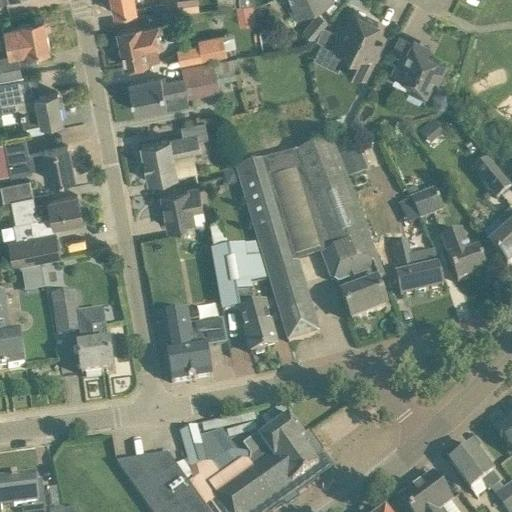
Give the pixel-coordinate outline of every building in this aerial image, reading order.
[(112,0),(115,12),(136,8),(134,0),(112,0)] [(294,0),(295,2),(290,5),(295,14),(326,0),(294,0)] [(235,5),(238,24),(254,22),(252,3),(235,5)] [(325,23),(318,38),(330,44),(346,52),(339,65),(366,78),(383,42),(382,42),(380,46),(369,41),(378,22),(353,9),(346,24),(341,22),(337,29),(325,23)] [(304,30),(313,37),(329,19),(320,11),(304,30)] [(13,52),(14,54),(17,53),(28,51),(28,52),(50,48),(44,18),(22,23),(23,24),(8,27),(13,52)] [(140,25),(118,29),(126,66),(161,58),(158,45),(164,44),(160,22),(140,26),(140,25)] [(202,44),(178,49),(181,62),(227,53),(223,33),(200,38),(202,44)] [(412,81),(408,88),(425,96),(434,78),(437,80),(446,63),(427,53),(430,47),(414,39),(405,57),(400,55),(392,72),(412,81)] [(13,52),(0,55),(0,78),(21,74),(17,53),(14,54),(13,52)] [(238,62),(237,56),(182,66),(184,76),(162,81),(161,75),(129,81),(135,110),(167,103),(165,97),(187,92),(188,96),(220,89),(218,80),(236,77),(233,63),(238,62)] [(26,97),(22,78),(0,82),(0,100),(2,111),(13,109),(14,113),(21,112),(21,116),(23,116),(25,126),(63,118),(58,91),(26,97)] [(207,136),(204,119),(181,124),(184,135),(141,143),(149,181),(178,175),(173,153),(201,147),(199,138),(207,136)] [(0,142),(0,175),(32,169),(32,167),(49,163),(52,179),(74,175),(68,144),(46,149),(46,150),(29,153),(26,137),(0,142)] [(259,244),(258,244),(269,282),(270,281),(288,344),(319,335),(297,260),(320,253),(328,274),(375,257),(371,246),(346,181),(338,158),(332,142),(260,163),(259,158),(248,161),(249,166),(237,170),(259,244)] [(357,150),(338,158),(346,181),(367,173),(357,150)] [(510,189),(486,160),(472,172),(496,201),(510,189)] [(162,193),(169,228),(194,223),(192,209),(202,207),(198,186),(162,193)] [(443,212),(434,191),(419,197),(415,189),(407,192),(411,200),(408,201),(419,221),(443,212)] [(50,199),(50,202),(36,204),(34,193),(13,197),(18,222),(14,223),(17,239),(9,240),(14,262),(60,253),(54,224),(82,219),(78,194),(50,199)] [(511,222),(511,227),(489,246),(507,267),(511,263),(511,210),(506,216),(511,222)] [(220,220),(206,221),(208,251),(222,251),(220,220)] [(458,285),(487,274),(479,252),(466,257),(457,235),(441,241),(458,285)] [(371,246),(375,257),(380,269),(395,263),(399,263),(402,276),(396,278),(401,298),(443,288),(435,252),(410,258),(406,243),(391,247),(389,239),(371,246)] [(269,282),(258,244),(212,252),(222,313),(239,310),(251,355),(276,348),(264,305),(254,307),(251,287),(269,282)] [(385,282),(380,269),(375,257),(328,274),(330,280),(339,285),(353,280),(357,291),(342,297),(352,323),(387,310),(377,285),(385,282)] [(51,296),(57,335),(80,332),(75,292),(51,296)] [(0,370),(24,367),(19,333),(8,335),(2,295),(0,295),(0,370)] [(188,311),(162,316),(168,353),(167,353),(173,384),(212,378),(207,346),(204,347),(194,348),(188,311)] [(94,346),(78,348),(82,377),(113,372),(109,344),(108,344),(106,329),(92,331),(94,346)] [(281,407),(268,416),(276,428),(289,419),(281,407)] [(511,454),(511,418),(495,431),(511,454)] [(193,482),(188,485),(207,511),(276,511),(285,506),(282,503),(294,494),(297,498),(334,470),(309,434),(303,438),(289,419),(276,428),(259,440),(257,436),(243,446),(251,457),(250,464),(242,462),(223,475),(219,475),(211,465),(209,464),(206,465),(196,431),(180,435),(193,482)] [(490,475),(492,474),(472,448),(450,464),(470,491),(481,483),(488,492),(498,485),(490,475)] [(150,511),(207,511),(189,485),(177,468),(168,456),(117,465),(150,511)] [(432,478),(400,501),(408,511),(457,511),(451,503),(432,478)] [(0,501),(1,510),(21,508),(21,511),(45,511),(43,491),(35,492),(33,480),(16,482),(16,481),(11,482),(11,483),(0,484),(0,501)] [(511,511),(511,486),(511,485),(495,497),(505,511),(511,511)]
